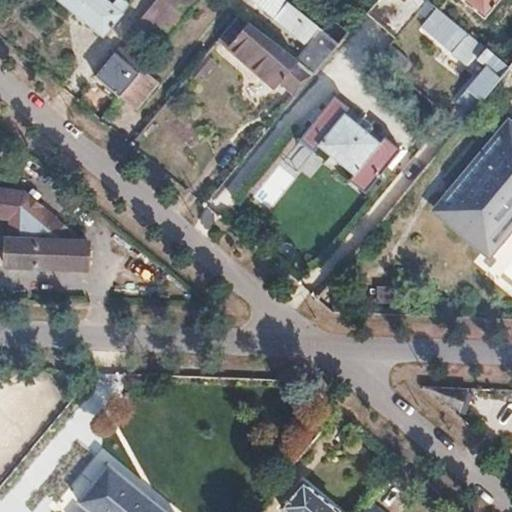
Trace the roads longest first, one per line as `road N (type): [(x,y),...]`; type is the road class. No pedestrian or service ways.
road 1 (residential): [(324,351),(0,83)]
road 2 (residential): [(324,351),(0,333)]
road 3 (residential): [(511,508),(324,351)]
road 4 (residential): [(511,358),(324,351)]
